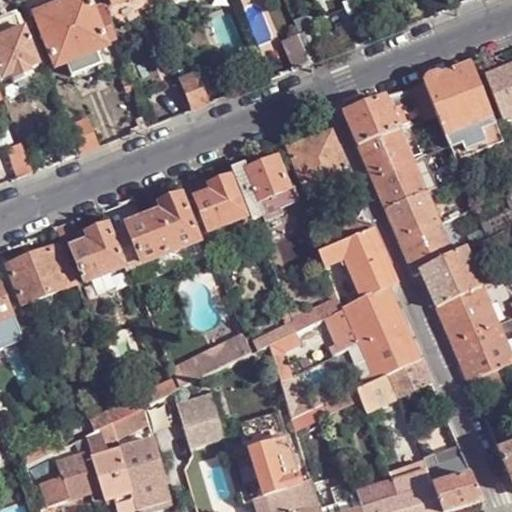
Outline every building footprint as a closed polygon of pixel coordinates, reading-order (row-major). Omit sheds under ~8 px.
[(106,42),(116,38),(105,11),(95,15),(89,0),(74,0),(67,3),(36,15),(56,66),(68,61),(74,74),(103,63),(97,48),(108,44),(106,42)] [(99,0),(104,10),(114,6),(128,0),(129,0),(130,2),(134,0),(99,0)] [(0,22),(0,74),(3,82),(12,78),(15,84),(30,78),(28,72),(39,67),(24,30),(22,31),(16,16),(0,22)] [(314,63),(330,56),(317,27),(301,34),(314,63)] [(297,70),(314,63),(301,34),(285,42),(297,70)] [(454,152),(457,159),(503,141),(473,65),(426,83),(439,115),(452,147),(454,152)] [(504,121),(511,117),(511,68),(488,78),(504,121)] [(195,109),(211,103),(198,72),(182,79),(195,109)] [(426,120),(439,115),(426,83),(413,89),(426,120)] [(346,115),(360,146),(402,130),(393,112),(388,99),(346,115)] [(393,112),(402,130),(411,126),(403,107),(393,112)] [(83,153),(100,147),(88,120),(71,127),(77,140),(83,153)] [(402,130),(415,162),(421,160),(428,157),(413,125),(411,126),(402,130)] [(360,146),(374,179),(415,162),(402,130),(360,146)] [(352,177),(333,134),(294,149),(310,194),(352,177)] [(67,160),(83,153),(77,140),(61,147),(67,160)] [(26,151),(23,143),(10,148),(22,178),(35,172),(26,151)] [(35,172),(51,166),(49,162),(45,152),(42,154),(39,146),(26,151),(35,172)] [(428,157),(430,163),(454,152),(452,147),(428,157)] [(244,155),(232,160),(238,177),(254,216),(255,220),(265,216),(267,223),(284,217),(281,210),(302,201),(297,188),(292,190),(281,160),(251,171),(244,155)] [(415,162),(428,193),(441,188),(430,163),(428,157),(421,160),(415,162)] [(374,179),(387,209),(428,193),(415,162),(374,179)] [(214,194),(186,205),(195,227),(196,226),(209,221),(213,232),(206,235),(212,250),(241,239),(235,223),(254,216),(238,177),(211,187),(214,194)] [(387,209),(402,243),(442,225),(428,193),(387,209)] [(506,231),(511,227),(511,195),(492,203),(494,207),(480,215),(489,239),(506,231)] [(113,233),(127,268),(127,271),(132,268),(133,269),(167,256),(181,251),(202,242),(196,226),(195,227),(186,205),(184,199),(162,207),(164,213),(113,233)] [(455,256),(468,250),(460,230),(468,226),(462,215),(442,225),(452,246),(455,256)] [(362,219),(316,239),(323,254),(376,231),(373,225),(362,219)] [(209,221),(196,226),(200,237),(206,235),(213,232),(209,221)] [(73,223),(57,229),(67,252),(75,249),(87,284),(127,268),(113,233),(110,228),(88,236),(91,243),(81,247),(73,223)] [(417,276),(424,273),(423,271),(455,256),(452,246),(442,225),(402,243),(417,276)] [(323,254),(327,267),(348,259),(366,300),(392,288),(399,285),(376,231),(323,254)] [(484,255),(511,242),(506,231),(489,239),(479,244),(484,255)] [(468,250),(476,267),(487,261),(484,255),(479,244),(468,250)] [(10,267),(25,305),(69,288),(53,249),(10,267)] [(424,273),(439,309),(485,289),(476,267),(468,250),(455,256),(423,271),(424,273)] [(0,346),(24,337),(17,321),(0,276),(0,346)] [(294,319),(295,322),(300,333),(338,314),(345,311),(334,283),(326,287),(331,301),(294,319)] [(392,288),(366,300),(347,309),(361,341),(364,348),(409,328),(392,288)] [(439,309),(455,345),(500,325),(485,289),(439,309)] [(347,309),(345,311),(338,314),(350,343),(351,345),(361,341),(347,309)] [(255,341),(260,352),(272,346),(283,341),(300,333),(295,322),(255,341)] [(471,381),(498,369),(511,363),(511,352),(500,325),(455,345),(471,381)] [(423,359),(409,328),(364,348),(377,380),(389,375),(423,359)] [(245,334),(173,369),(177,377),(182,391),(254,355),(245,334)] [(283,341),(272,346),(275,356),(280,374),(292,370),(283,341)] [(351,345),(350,343),(334,349),(338,359),(364,348),(361,341),(351,345)] [(434,384),(423,359),(389,375),(399,399),(434,384)] [(471,381),(477,396),(504,384),(498,369),(471,381)] [(389,375),(377,380),(358,389),(362,401),(367,413),(399,399),(389,375)] [(177,377),(127,402),(132,416),(146,408),(182,391),(177,377)] [(336,385),(301,401),(305,414),(322,406),(327,403),(342,396),(336,385)] [(297,386),(286,392),(294,419),(305,414),(301,401),(297,386)] [(362,401),(358,389),(342,396),(327,403),(330,414),(362,401)] [(178,405),(185,429),(220,420),(212,395),(178,405)] [(0,400),(0,462),(2,462),(0,457),(0,414),(9,411),(5,399),(0,400)] [(127,402),(90,421),(96,433),(115,424),(132,416),(127,402)] [(305,414),(294,419),(297,431),(330,416),(330,414),(327,403),(322,406),(305,414)] [(146,408),(132,416),(115,424),(120,440),(151,425),(146,408)] [(220,420),(185,429),(192,449),(226,438),(220,420)] [(96,433),(87,437),(91,449),(120,440),(115,424),(96,433)] [(60,435),(23,453),(27,467),(66,449),(60,435)] [(64,482),(36,490),(42,511),(104,490),(92,453),(91,449),(87,437),(77,443),(81,457),(58,464),(64,482)] [(156,440),(123,451),(139,509),(162,501),(158,486),(169,483),(156,440)] [(262,499),(263,499),(304,486),(290,440),(251,451),(266,498),(262,499)] [(511,476),(511,448),(501,453),(511,476)] [(92,453),(104,490),(108,502),(117,499),(121,511),(136,511),(140,511),(139,509),(123,451),(98,458),(96,451),(92,453)] [(436,453),(424,458),(424,462),(435,489),(448,484),(440,463),(436,453)] [(474,476),(465,456),(440,463),(448,484),(474,476)] [(390,476),(393,483),(399,499),(403,511),(445,511),(435,489),(424,462),(390,476)] [(435,489),(445,511),(456,511),(486,503),(474,476),(448,484),(435,489)] [(173,498),(169,483),(158,486),(162,501),(173,498)] [(319,499),(314,483),(304,486),(263,499),(266,511),(312,511),(322,509),(319,499)] [(393,483),(357,494),(358,498),(362,510),(362,511),(403,511),(399,499),(393,483)] [(322,509),(331,506),(328,497),(319,499),(322,509)] [(356,511),(362,510),(358,498),(331,506),(322,509),(322,511),(356,511)]
